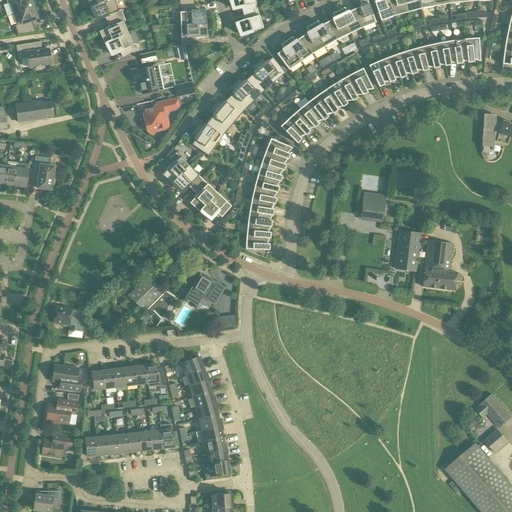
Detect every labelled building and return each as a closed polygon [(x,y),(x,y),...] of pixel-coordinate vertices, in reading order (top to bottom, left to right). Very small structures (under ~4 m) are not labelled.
[(13,14),(36,7),(33,0),(30,0),(31,0),(30,0),(5,0),(7,4),(10,3),(13,14)] [(114,0),(111,0),(90,8),(92,14),(93,13),(94,15),(96,20),(105,17),(105,18),(107,22),(123,15),(121,10),(118,11),(114,0)] [(254,0),(228,0),(229,3),(231,3),(232,7),(233,10),(242,7),(243,12),(243,14),(257,10),(254,0)] [(356,9),(355,10),(362,28),(376,23),(369,4),(367,0),(363,0),(360,1),(362,7),(355,9),(356,9)] [(395,16),(389,0),(373,0),(375,2),(374,2),(381,21),(395,16)] [(389,0),(395,16),(409,13),(405,0),(389,0)] [(405,0),(409,13),(422,9),(419,0),(405,0)] [(436,7),(434,0),(419,0),(422,9),(436,7)] [(195,8),(194,6),(180,7),(180,26),(206,25),(206,19),(204,19),(204,16),(203,12),(195,12),(195,8)] [(38,14),(36,7),(13,14),(17,25),(14,26),(17,35),(36,33),(36,32),(35,32),(31,21),(36,19),(37,19),(36,15),(38,14)] [(362,28),(355,10),(354,10),(347,13),(345,8),(339,11),(350,34),(362,28)] [(257,10),(243,14),(245,20),(234,23),(236,29),(238,29),(239,32),(241,36),(263,29),(257,10)] [(350,34),(339,11),(333,14),(335,19),(329,22),(328,22),(337,40),(350,34)] [(109,27),(101,31),(99,32),(104,44),(128,34),(123,22),(125,21),(123,15),(107,22),(108,26),(109,27)] [(337,40),(328,22),(327,23),(321,26),(318,21),(312,25),(325,47),(337,40)] [(206,25),(180,26),(181,45),(196,45),(196,38),(207,38),(206,25)] [(325,47),(312,25),(306,28),(309,33),(303,37),(302,37),(313,54),(325,47)] [(128,34),(104,44),(106,49),(108,49),(110,53),(111,55),(119,51),(122,57),(138,50),(135,44),(133,45),(128,34)] [(292,37),(287,41),(301,62),(313,54),(302,37),(301,38),(295,42),(292,37)] [(479,38),(466,39),(468,58),(468,59),(469,63),(469,64),(472,63),(475,63),(475,60),(480,62),(479,38)] [(366,39),(358,42),(360,47),(368,44),(366,39)] [(468,58),(466,39),(454,41),(456,60),(457,60),(457,64),(458,65),(461,64),(463,64),(463,61),(469,63),(468,59),(468,58)] [(301,62),(287,41),(281,45),(284,49),(277,54),(289,70),(301,62)] [(454,41),(441,43),(445,62),(446,66),(446,67),(450,66),(452,65),(452,63),(457,64),(457,60),(456,60),(454,41)] [(38,51),(37,43),(16,46),(18,59),(27,58),(28,68),(36,67),(36,70),(44,69),(43,65),(51,64),(49,49),(38,51)] [(445,62),(441,43),(429,46),(433,64),(434,64),(435,68),(435,69),(438,68),(441,67),(440,65),(446,66),(445,62)] [(429,46),(417,49),(422,67),(423,71),(424,72),(427,71),(429,70),(429,68),(435,68),(434,64),(433,64),(429,46)] [(417,49),(405,52),(410,70),(411,70),(412,74),(412,75),(416,74),(418,73),(417,71),(423,71),(422,67),(417,49)] [(155,52),(140,55),(142,64),(157,61),(155,52)] [(410,70),(405,52),(393,56),(399,74),(400,74),(401,78),(401,79),(405,78),(407,76),(406,74),(412,74),(411,70),(410,70)] [(511,52),(504,52),(502,71),(511,71),(511,52)] [(329,55),(319,61),(322,67),(333,61),(329,55)] [(399,74),(393,56),(381,61),(388,78),(389,78),(390,82),(391,83),(394,82),(396,80),(395,78),(401,78),(400,74),(399,74)] [(257,63),(274,83),(285,73),(273,57),(266,63),(263,59),(257,63)] [(388,78),(381,61),(369,66),(379,87),(380,87),(380,88),(383,86),(385,85),(384,82),(390,82),(389,78),(388,78)] [(250,77),(263,92),(274,83),(257,63),(252,67),(256,72),(250,76),(250,77)] [(311,73),(317,69),(313,64),(307,68),(311,73)] [(139,82),(142,94),(164,89),(159,65),(131,71),(134,83),(139,82)] [(323,77),(330,72),(328,69),(321,73),(323,77)] [(363,69),(351,74),(360,91),(361,91),(363,95),(363,96),(366,94),(368,92),(367,90),(373,90),(373,89),(363,69)] [(308,78),(311,82),(317,77),(315,73),(308,78)] [(360,91),(351,74),(341,81),(350,97),(351,97),(353,101),(356,99),(358,98),(357,96),(363,95),(361,91),(360,91)] [(39,75),(27,77),(28,83),(32,83),(34,93),(56,90),(56,89),(54,79),(40,81),(39,75)] [(240,79),(235,83),(253,102),(263,92),(250,77),(249,78),(244,83),(240,79)] [(311,82),(308,78),(301,83),(304,86),(311,82)] [(341,81),(330,87),(340,103),(341,103),(343,107),(346,105),(348,104),(347,102),(353,101),(351,97),(350,97),(341,81)] [(175,87),(177,96),(194,93),(191,83),(175,87)] [(229,97),(229,98),(243,112),(253,102),(235,83),(230,88),(234,92),(229,97)] [(282,92),(285,96),(292,90),(289,86),(282,92)] [(330,87),(319,94),(330,110),(331,110),(333,113),(334,114),(337,112),(338,110),(337,108),(343,107),(341,103),(340,103),(330,87)] [(35,104),(31,104),(32,110),(44,110),(43,103),(58,101),(57,89),(56,89),(56,90),(34,93),(35,104)] [(285,96),(282,92),(275,98),(278,102),(285,96)] [(295,92),(289,97),(292,100),(298,95),(295,92)] [(330,110),(319,94),(309,102),(321,117),(324,120),(325,121),(327,118),(329,117),(328,115),(333,113),(331,110),(330,110)] [(0,131),(6,131),(5,122),(12,122),(10,96),(0,97),(0,131)] [(292,100),(289,97),(282,102),(285,105),(292,100)] [(219,100),(215,105),(234,122),(243,112),(229,98),(228,99),(228,98),(223,104),(219,100)] [(145,121),(141,127),(153,135),(157,129),(167,127),(164,117),(168,111),(177,109),(180,105),(178,99),(157,103),(153,109),(146,111),(144,114),(145,121)] [(309,102),(299,110),(312,124),(315,127),(315,128),(318,126),(320,124),(318,122),(324,120),(321,117),(309,102)] [(269,104),(262,111),(265,114),(272,107),(269,104)] [(210,120),(225,133),(234,122),(215,105),(210,110),(215,114),(210,120)] [(272,118),(277,112),(274,109),(269,115),(272,118)] [(32,110),(31,116),(40,117),(39,128),(60,131),(61,131),(63,120),(43,117),(44,110),(32,110)] [(312,124),(299,110),(290,118),(303,132),(306,135),(307,135),(309,133),(311,131),(309,129),(315,127),(312,124)] [(265,114),(262,111),(256,117),(259,120),(265,114)] [(494,147),(494,141),(508,145),(511,131),(511,123),(503,120),(503,122),(496,120),(496,115),(486,114),(487,112),(486,112),(485,114),(484,114),(482,146),(494,147)] [(303,132),(290,118),(280,127),(297,143),(298,143),(301,141),(302,139),(301,137),(306,135),(303,132)] [(225,133),(210,120),(209,121),(205,127),(200,124),(196,129),(217,144),(225,133)] [(266,129),(269,126),(263,120),(260,123),(266,129)] [(251,135),(255,126),(251,124),(247,133),(251,135)] [(32,138),(32,144),(44,146),(45,140),(59,142),(60,131),(39,128),(37,138),(32,138)] [(217,144),(196,129),(192,134),(197,138),(192,145),(197,148),(203,152),(208,156),(217,144)] [(245,136),(242,146),(246,149),(250,138),(245,136)] [(290,153),(288,152),(292,148),(271,139),(266,151),(284,158),(284,157),(288,159),(289,159),(290,156),(290,153)] [(266,151),(262,163),(280,169),(280,168),(284,170),(285,170),(286,167),(286,164),(284,163),(288,159),(284,157),(284,158),(266,151)] [(170,167),(164,173),(162,174),(171,184),(190,166),(176,152),(165,162),(170,167)] [(53,191),(56,175),(55,175),(53,175),(54,167),(47,166),(49,158),(35,156),(33,175),(32,175),(32,176),(38,177),(37,188),(36,188),(53,191)] [(7,161),(7,167),(4,184),(15,185),(17,169),(18,163),(7,161)] [(29,164),(18,163),(17,169),(15,185),(27,187),(27,186),(26,186),(29,164)] [(280,169),(262,163),(258,175),(276,180),(280,181),(281,181),(282,178),(283,175),(280,174),(284,170),(280,168),(280,169)] [(190,166),(171,184),(175,188),(176,187),(180,190),(182,192),(188,186),(190,187),(193,190),(203,180),(190,166)] [(258,175),(254,187),(273,191),(277,192),(278,192),(279,189),(279,186),(277,186),(280,181),(276,180),(258,175)] [(425,185),(426,177),(411,175),(410,183),(425,185)] [(197,195),(191,201),(190,203),(200,212),(217,193),(203,180),(193,190),(196,193),(197,195)] [(254,187),(252,199),(270,203),(271,202),(275,203),(276,203),(276,200),(276,197),(274,197),(277,192),(273,191),(254,187)] [(217,193),(200,212),(204,216),(205,215),(207,216),(211,219),(217,213),(222,217),(231,206),(217,193)] [(386,199),(364,196),(361,218),(384,221),(386,199)] [(270,203),(252,199),(249,211),(268,214),(269,214),(273,215),(274,211),(274,209),(272,208),(275,203),(271,202),(270,203)] [(231,211),(226,217),(229,220),(235,214),(231,211)] [(249,211),(248,224),(267,226),(271,226),(272,226),(272,223),(272,220),(270,220),(273,215),(269,214),(268,214),(249,211)] [(229,220),(226,217),(221,223),(224,226),(229,220)] [(248,224),(246,236),(265,238),(266,237),(270,238),(271,238),(271,234),(271,232),(268,231),(271,226),(267,226),(248,224)] [(416,266),(417,256),(420,234),(400,231),(395,269),(415,271),(416,266)] [(373,244),(385,245),(385,235),(374,234),(373,244)] [(265,238),(246,236),(245,250),(265,259),(269,249),(270,249),(270,246),(270,243),(267,243),(270,238),(266,237),(265,238)] [(428,241),(426,257),(425,269),(449,272),(453,244),(428,241)] [(449,272),(425,269),(422,287),(454,291),(456,273),(449,272)] [(192,288),(191,290),(186,298),(197,305),(202,296),(214,303),(223,288),(209,279),(210,278),(201,273),(200,274),(194,271),(186,284),(192,288)] [(143,311),(165,290),(150,274),(128,296),(143,311)] [(166,290),(150,306),(161,318),(175,296),(166,290)] [(88,300),(89,294),(80,291),(78,297),(88,300)] [(85,332),(91,327),(82,317),(81,318),(78,318),(79,311),(71,310),(71,309),(69,309),(68,309),(65,309),(64,308),(56,307),(55,312),(53,313),(52,317),(54,318),(54,323),(62,324),(63,326),(67,327),(68,325),(69,325),(75,325),(74,331),(85,332)] [(186,375),(204,368),(203,367),(200,358),(199,357),(193,359),(192,356),(180,360),(182,365),(185,374),(186,374),(186,375)] [(157,364),(145,366),(148,383),(147,383),(148,388),(159,386),(159,381),(157,370),(157,365),(157,364)] [(167,374),(172,371),(170,364),(164,367),(167,374)] [(60,382),(59,389),(79,392),(81,379),(76,379),(78,369),(54,365),(52,381),(60,382)] [(145,366),(135,367),(137,384),(147,383),(148,383),(145,366)] [(135,367),(124,369),(126,385),(137,384),(135,367)] [(204,368),(186,375),(186,376),(189,385),(190,386),(207,380),(204,368)] [(126,385),(124,369),(113,370),(116,387),(126,385)] [(116,387),(113,370),(103,371),(105,388),(116,387)] [(162,370),(157,370),(159,381),(159,386),(166,385),(162,370)] [(105,388),(103,371),(91,373),(91,374),(92,373),(94,390),(105,388)] [(211,391),(207,380),(190,386),(190,387),(193,396),(193,397),(211,391)] [(211,391),(193,397),(193,398),(196,407),(196,408),(214,403),(211,391)] [(500,428),(511,417),(493,395),(481,405),(481,406),(477,410),(484,417),(488,414),(500,428)] [(58,399),(57,406),(49,405),(46,421),(68,424),(70,414),(75,415),(76,402),(58,399)] [(218,414),(214,403),(196,408),(197,409),(196,409),(199,418),(199,419),(218,414)] [(218,414),(199,419),(200,420),(199,420),(202,429),(202,430),(220,426),(218,414)] [(466,426),(469,429),(472,429),(474,427),(475,423),(473,420),(469,420),(466,422),(466,426)] [(172,432),(172,430),(171,425),(160,426),(161,431),(163,448),(174,447),(174,446),(173,442),(172,432)] [(199,443),(205,442),(223,438),(220,426),(202,430),(196,432),(199,443)] [(497,430),(485,441),(496,453),(508,442),(497,430)] [(163,448),(161,431),(150,432),(152,449),(163,448)] [(150,432),(139,434),(141,450),(152,449),(150,432)] [(53,434),(52,441),(44,440),(41,455),(61,458),(62,450),(65,449),(71,450),(73,437),(53,434)] [(141,450),(139,434),(128,435),(130,451),(141,450)] [(128,435),(118,436),(120,453),(130,451),(128,435)] [(120,453),(118,436),(107,437),(109,454),(120,453)] [(109,454),(107,437),(96,438),(98,455),(109,454)] [(98,455),(96,438),(85,439),(87,456),(86,456),(98,455)] [(223,438),(205,442),(205,443),(207,452),(207,453),(225,450),(223,438)] [(511,511),(511,485),(476,444),(445,470),(481,511),(511,511)] [(225,450),(207,453),(207,454),(209,463),(209,464),(227,461),(225,450)] [(227,461),(209,464),(209,465),(210,475),(211,475),(211,480),(223,478),(223,475),(229,474),(229,472),(228,462),(227,461)] [(461,490),(453,481),(449,485),(457,494),(461,490)] [(59,500),(60,492),(59,491),(36,491),(36,494),(35,494),(33,510),(39,511),(38,511),(57,511),(58,510),(52,509),(53,499),(59,500)] [(213,507),(232,507),(232,506),(232,496),(231,496),(231,494),(225,495),(224,491),(212,492),(213,497),(212,497),(213,506),(213,507)]
